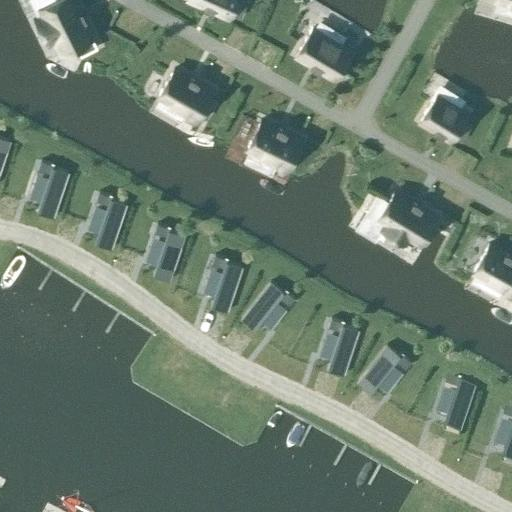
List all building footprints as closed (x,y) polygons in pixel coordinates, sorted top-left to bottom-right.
[(37,14),(32,16),(48,48),(53,45),(59,56),(77,47),(82,56),(98,48),(94,38),(97,37),(88,18),(85,20),(80,10),(83,8),(79,0),(53,0),(34,9),(37,14)] [(228,20),(232,13),(240,16),(247,0),(185,0),(185,1),(228,20)] [(511,0),(493,0),(493,1),(496,2),(494,9),(511,14),(511,0)] [(292,56),(334,80),(356,42),(345,36),(346,34),(319,19),(316,24),(312,22),(292,56)] [(194,127),(216,88),(200,79),(198,82),(190,77),(191,74),(175,65),(157,98),(159,99),(155,107),(182,122),(183,120),(194,127)] [(470,109),(461,104),(465,98),(439,82),(429,98),(430,99),(416,121),(450,143),(453,136),(461,141),(470,126),(462,121),(470,109)] [(274,170),(284,175),(303,136),(288,128),(286,131),(278,127),(279,124),(262,115),(245,151),(248,152),(244,161),(272,175),(274,170)] [(0,166),(9,139),(0,135),(0,166)] [(36,172),(28,196),(40,199),(36,211),(52,216),(67,170),(52,165),(53,163),(40,159),(37,168),(49,172),(48,176),(36,172)] [(414,197),(395,186),(387,200),(376,193),(363,214),(379,224),(377,228),(406,246),(409,241),(419,247),(440,214),(422,202),(419,206),(411,201),(414,197)] [(94,243),(110,248),(125,201),(109,196),(110,194),(98,190),(95,200),(107,204),(94,243)] [(83,215),(89,208),(76,196),(70,203),(83,215)] [(153,274),(169,279),(184,232),(169,227),(170,225),(158,221),(154,231),(166,235),(153,274)] [(511,256),(503,252),(506,248),(488,238),(469,273),(473,275),(469,281),(497,296),(498,295),(510,301),(511,296),(511,256)] [(210,267),(202,290),(213,294),(210,305),(226,310),(241,265),(226,260),(227,258),(214,253),(211,262),(223,266),(221,270),(210,267)] [(270,280),(239,318),(252,329),(279,296),(288,303),(294,296),(285,288),(283,291),(270,280)] [(339,329),(326,368),(342,374),(358,328),(342,323),(343,320),(331,315),(327,325),(339,329)] [(172,354),(182,337),(163,325),(152,342),(172,354)] [(386,343),(356,381),(369,391),(394,360),(404,368),(411,359),(400,350),(398,353),(386,343)] [(196,371),(218,386),(230,368),(207,353),(196,371)] [(186,381),(192,371),(179,363),(173,374),(186,381)] [(443,393),(435,416),(446,420),(443,431),(459,437),(474,391),(459,386),(460,384),(447,380),(444,388),(456,392),(454,397),(443,393)] [(511,428),(501,463),(511,466),(511,412),(504,409),(500,420),(511,424),(511,428)]
